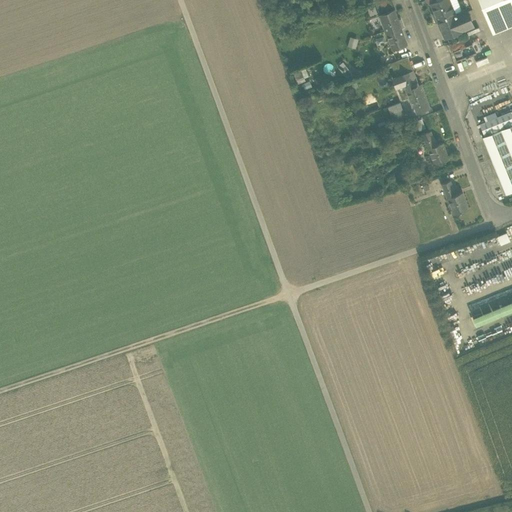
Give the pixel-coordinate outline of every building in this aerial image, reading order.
[(390,0),(383,0),(375,3),(379,14),(393,9),(390,0)] [(437,0),(436,1),(431,3),(435,13),(434,13),(438,22),(440,21),(455,15),(454,14),(460,12),(455,0),(437,0)] [(511,0),(478,0),(492,33),(511,24),(511,0)] [(379,14),(386,34),(386,33),(401,28),(394,9),(393,9),(379,14)] [(460,12),(454,14),(455,15),(440,21),(444,29),(442,30),(445,38),(462,31),(461,30),(473,25),(467,9),(460,12)] [(401,28),(386,33),(392,50),(407,44),(401,28)] [(347,46),(356,47),(357,37),(349,36),(347,46)] [(511,38),(453,63),(464,89),(506,72),(511,69),(511,38)] [(409,72),(400,76),(402,81),(405,90),(406,90),(414,86),(409,72)] [(414,86),(406,90),(412,107),(415,105),(417,111),(429,107),(427,101),(421,84),(414,86)] [(391,115),(404,111),(400,101),(387,106),(391,115)] [(511,191),(511,111),(511,110),(497,115),(496,111),(484,115),(485,120),(480,122),(505,194),(511,191)] [(431,130),(422,134),(423,138),(427,149),(428,148),(436,145),(431,130)] [(436,145),(428,148),(434,165),(449,159),(443,142),(436,145)] [(450,180),(441,183),(447,198),(447,197),(455,194),(450,180)] [(455,194),(447,197),(447,198),(454,214),(469,209),(462,192),(455,194)] [(511,310),(511,291),(471,306),(477,323),(511,310)]
